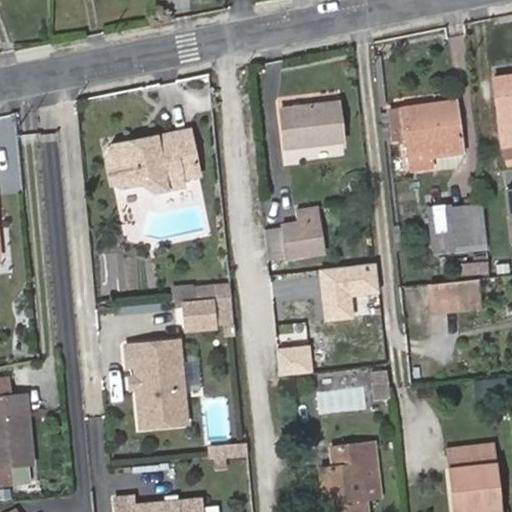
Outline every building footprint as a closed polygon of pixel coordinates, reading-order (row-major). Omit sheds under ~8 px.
[(511,75),(495,78),(503,146),(511,144),(511,75)] [(463,152),(457,99),(394,106),(397,135),(410,134),(412,150),(428,148),(429,156),(463,152)] [(345,140),(340,102),(282,109),(286,146),(345,140)] [(189,126),(114,141),(108,152),(112,177),(120,182),(143,177),(156,186),(183,181),(182,174),(198,171),(189,126)] [(428,148),(412,150),(414,168),(431,167),(429,156),(428,148)] [(296,205),(299,223),(321,219),(318,202),(296,205)] [(453,230),(455,245),(487,241),(482,203),(451,207),(451,202),(428,205),(431,232),(453,230)] [(291,280),(329,274),(321,219),(299,223),(283,225),(291,280)] [(453,230),(431,232),(433,253),(455,251),(455,245),(453,230)] [(455,261),(456,274),(488,274),(488,260),(455,261)] [(484,309),(480,278),(426,283),(428,299),(442,298),(444,313),(484,309)] [(195,287),(196,300),(213,298),(216,298),(233,296),(231,283),(195,287)] [(185,301),(188,328),(215,325),(213,298),(196,300),(185,301)] [(180,340),(127,345),(129,365),(136,364),(142,426),(187,422),(180,340)] [(388,372),(373,373),(376,392),(390,391),(388,372)] [(0,467),(33,463),(25,393),(0,395),(0,467)] [(213,458),(247,456),(246,441),(212,444),(213,458)] [(320,469),(324,511),(367,511),(366,500),(361,463),(376,461),(375,441),(332,446),(335,467),(320,469)] [(450,447),(453,468),(478,465),(477,454),(494,452),(493,443),(450,447)] [(456,511),(500,511),(494,452),(477,454),(478,465),(453,468),(456,511)] [(376,461),(361,463),(366,500),(381,499),(376,461)] [(137,495),(117,497),(117,511),(205,511),(204,498),(138,504),(137,495)]
